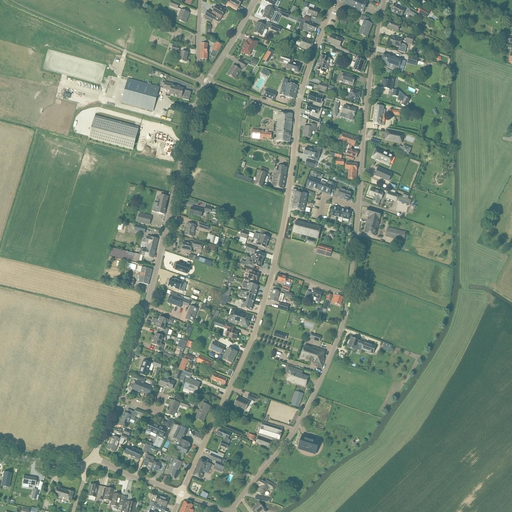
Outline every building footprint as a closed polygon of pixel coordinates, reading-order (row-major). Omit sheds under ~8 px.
[(236,12),(238,8),(242,0),(231,0),(230,3),(228,2),(226,6),(236,12)] [(341,0),(340,3),(338,8),(345,11),(347,6),(359,11),(363,13),(368,0),(367,0),(341,0)] [(319,10),(314,9),(315,6),(307,3),(306,6),(306,7),(305,10),(309,11),(308,14),(313,15),(312,17),(316,18),(319,10)] [(405,9),(399,6),(395,3),(391,10),(392,11),(391,12),(395,12),(401,16),(405,9)] [(226,10),(221,7),(217,5),(212,13),(208,11),(205,15),(213,19),(216,15),(221,18),(226,10)] [(266,11),(263,18),(267,19),(273,22),(276,14),(280,16),(281,15),(279,14),(281,10),(275,7),(274,10),(266,7),(265,11),(266,11)] [(430,12),(421,7),(418,13),(426,18),(430,12)] [(411,9),(409,13),(421,20),(423,17),(411,9)] [(189,13),(184,11),(181,10),(177,20),(185,23),(189,13)] [(361,20),(359,24),(362,26),(359,34),(367,37),(372,24),(367,22),(368,18),(362,16),(360,20),(361,20)] [(299,18),(297,22),(301,23),(298,28),(303,30),(304,27),(312,31),(315,32),(317,26),(313,24),(306,21),(299,18)] [(400,25),(395,23),(390,21),(387,28),(398,32),(400,25)] [(257,26),(254,33),(258,35),(258,34),(262,36),(264,37),(265,36),(266,33),(264,32),(265,30),(267,30),(268,27),(266,26),(262,24),(257,22),(256,26),(257,26)] [(342,39),(336,37),(331,35),(328,42),(339,47),(342,39)] [(402,40),(396,39),(391,37),(389,44),(399,47),(398,51),(405,53),(407,47),(406,45),(401,44),(402,40)] [(258,42),(254,40),(249,38),(246,46),(244,46),(241,52),(249,55),(252,49),(254,50),(258,42)] [(302,39),(301,42),(297,41),(296,45),(311,50),(314,43),(302,39)] [(216,43),(212,51),(217,53),(222,45),(216,43)] [(268,51),(263,60),(262,62),(263,63),(265,61),(268,62),(273,54),(272,54),(268,51)] [(182,52),(180,61),(186,62),(188,53),(182,52)] [(401,59),(389,55),(384,54),(381,62),(389,65),(388,67),(398,70),(401,59)] [(323,64),(328,66),(331,59),(321,55),(319,61),(323,63),(323,64)] [(294,64),(294,63),(289,62),(286,61),(287,57),(282,56),(280,62),(288,64),(286,69),(298,73),(300,65),(296,64),(295,64),(294,64)] [(418,60),(409,57),(407,64),(416,67),(418,60)] [(365,61),(360,60),(357,58),(353,70),(361,73),(365,61)] [(247,64),(244,63),(239,60),(237,64),(238,64),(236,67),(233,65),(227,75),(235,79),(241,70),(239,69),(241,66),(244,68),(247,64)] [(323,63),(319,61),(316,69),(326,73),(328,66),(323,64),(323,63)] [(263,68),(260,73),(267,77),(270,72),(263,68)] [(353,76),(348,74),(344,73),(341,82),(352,86),(355,79),(352,78),(353,76)] [(382,80),(381,88),(388,89),(389,89),(389,91),(393,92),(392,96),(398,97),(400,91),(394,90),(392,89),(394,79),(389,78),(388,81),(382,80)] [(126,83),(121,102),(153,111),(158,92),(159,87),(143,83),(137,81),(131,79),(128,79),(126,83)] [(170,94),(177,96),(181,97),(184,89),(177,87),(177,85),(165,82),(164,88),(171,90),(170,94)] [(298,86),(287,83),(284,96),(295,99),(298,86)] [(190,90),(184,89),(182,98),(188,99),(190,90)] [(274,100),(277,93),(267,89),(264,96),(274,100)] [(351,89),(349,93),(348,93),(347,94),(346,97),(347,98),(348,98),(348,99),(358,102),(360,92),(351,89)] [(312,106),(321,109),(324,102),(323,102),(324,98),(323,98),(310,94),(310,93),(309,93),(307,100),(308,100),(314,101),(312,106)] [(401,104),(406,107),(411,99),(406,96),(401,104)] [(319,119),(322,109),(321,109),(312,106),(308,104),(308,106),(307,106),(306,109),(307,109),(306,111),(306,110),(312,112),(310,117),(309,116),(308,119),(320,124),(321,121),(319,120),(319,119)] [(356,109),(351,107),(344,105),(342,113),(347,114),(345,118),(352,120),(354,116),(356,109)] [(384,107),(381,106),(376,106),(373,124),(384,126),(385,115),(383,114),(384,107)] [(292,114),(279,113),(276,142),(290,143),(292,114)] [(129,127),(129,124),(95,115),(89,138),(133,150),(139,130),(129,127)] [(316,125),(314,124),(309,124),(309,127),(304,127),(303,137),(310,138),(311,130),(316,131),(316,125)] [(264,137),(264,132),(264,131),(252,130),(252,138),(263,139),(264,137)] [(388,130),(386,135),(389,136),(388,140),(399,142),(400,138),(403,139),(404,133),(388,130)] [(167,140),(168,136),(156,133),(154,140),(165,143),(162,153),(166,154),(165,157),(171,158),(175,142),(167,140)] [(343,152),(342,154),(343,154),(347,155),(355,158),(356,158),(358,151),(350,149),(351,145),(354,146),(357,139),(343,134),(340,143),(344,145),(343,152)] [(411,148),(404,145),(401,153),(409,155),(411,148)] [(306,147),(304,154),(308,156),(308,158),(314,160),(318,161),(322,148),(318,147),(318,149),(314,147),(313,150),(306,147)] [(394,156),(381,150),(377,148),(372,157),(390,165),(394,156)] [(339,153),(340,151),(337,150),(334,156),(342,159),(343,154),(342,154),(339,153)] [(305,165),(310,167),(315,168),(317,162),(307,159),(305,165)] [(348,179),(351,180),(356,180),(357,164),(346,163),(345,169),(349,170),(348,179)] [(287,168),(282,167),(278,166),(277,170),(275,170),(274,174),(272,187),(283,189),(287,168)] [(378,168),(375,175),(385,180),(388,181),(391,174),(378,168)] [(259,170),(254,184),(262,187),(267,173),(259,170)] [(237,178),(252,183),(254,179),(238,173),(237,178)] [(306,185),(312,187),(315,180),(309,177),(306,185)] [(321,182),(315,180),(312,187),(318,189),(321,182)] [(323,192),(327,184),(321,182),(318,189),(324,191),(323,192)] [(333,186),(327,184),(323,192),(329,195),(333,186)] [(384,193),(376,190),(371,188),(369,195),(375,197),(375,199),(374,199),(372,203),(378,205),(380,199),(381,199),(384,193)] [(343,199),(346,191),(340,189),(338,197),(343,199)] [(306,203),(308,194),(296,191),(294,201),(306,203)] [(346,191),(343,199),(349,201),(352,193),(346,191)] [(396,202),(399,195),(388,192),(386,198),(396,202)] [(168,197),(163,196),(160,195),(158,203),(154,202),(152,211),(156,212),(156,213),(164,214),(168,197)] [(410,206),(412,200),(399,196),(397,201),(410,206)] [(306,203),(294,201),(292,210),(304,212),(306,203)] [(205,207),(204,211),(210,212),(219,214),(220,211),(221,208),(215,206),(214,210),(211,209),(211,208),(205,207)] [(338,212),(339,208),(339,207),(332,206),(331,212),(330,215),(337,217),(338,212)] [(203,209),(196,208),(192,207),(190,214),(201,217),(203,209)] [(382,212),(373,209),(368,208),(366,215),(369,216),(364,233),(369,234),(376,236),(377,229),(382,212)] [(345,210),(344,212),(343,218),(349,219),(351,212),(351,211),(345,210)] [(139,214),(137,221),(149,224),(151,217),(139,214)] [(321,227),(296,221),(293,232),(318,239),(321,227)] [(188,224),(185,233),(189,234),(189,236),(193,237),(195,225),(188,224)] [(146,227),(135,225),(134,231),(145,233),(146,227)] [(404,241),(406,232),(388,227),(386,237),(404,241)] [(258,239),(268,243),(269,238),(259,234),(255,233),(253,238),(257,239),(258,239)] [(147,246),(156,249),(158,239),(147,236),(146,238),(144,237),(143,243),(148,244),(147,246)] [(266,248),(268,243),(258,239),(257,239),(256,244),(266,248)] [(181,249),(186,250),(191,251),(192,248),(201,250),(203,244),(193,242),(192,244),(183,242),(181,249)] [(111,248),(109,255),(112,256),(133,261),(139,262),(139,261),(140,255),(143,256),(148,257),(153,258),(156,249),(147,246),(146,250),(141,248),(140,254),(138,254),(135,253),(135,254),(114,248),(111,248)] [(251,255),(250,258),(262,262),(264,257),(254,254),(253,256),(251,255)] [(262,262),(250,258),(248,257),(246,262),(241,260),(240,264),(245,265),(252,268),(253,265),(261,268),(262,262)] [(178,262),(175,270),(187,274),(190,266),(191,264),(187,262),(186,264),(178,262)] [(252,268),(245,265),(243,270),(247,272),(247,273),(250,274),(248,278),(252,280),(257,281),(259,274),(252,272),(254,269),(252,268)] [(152,269),(147,268),(143,267),(139,283),(148,285),(152,269)] [(105,281),(123,286),(123,285),(124,279),(107,275),(105,281)] [(293,280),(291,279),(280,275),(279,275),(277,281),(285,283),(286,281),(292,283),(293,280)] [(123,285),(123,286),(133,288),(134,283),(130,282),(130,280),(124,278),(124,279),(123,285)] [(171,278),(168,286),(180,290),(182,285),(185,287),(186,284),(179,281),(175,279),(175,280),(171,278)] [(249,290),(248,293),(256,295),(258,286),(244,282),(243,285),(243,286),(243,287),(244,288),(247,289),(249,290)] [(224,293),(224,295),(229,297),(232,288),(228,287),(226,294),(224,293)] [(320,299),(321,297),(322,292),(316,289),(313,296),(317,298),(315,301),(317,302),(319,298),(320,299)] [(270,300),(278,302),(280,292),(273,290),(270,300)] [(247,298),(246,302),(253,303),(256,295),(248,293),(242,291),(241,294),(245,295),(244,298),(247,298)] [(185,305),(187,297),(188,297),(185,296),(183,300),(170,295),(168,302),(181,307),(182,304),(185,305)] [(231,298),(229,297),(224,295),(223,295),(221,302),(226,304),(227,302),(230,302),(231,298)] [(334,303),(336,304),(340,305),(343,298),(334,295),(333,299),(335,300),(334,303)] [(253,303),(246,302),(246,303),(243,302),(241,308),(251,311),(253,303)] [(198,309),(195,308),(191,306),(186,319),(193,322),(198,309)] [(232,309),(230,315),(249,322),(251,316),(245,314),(245,316),(240,314),(241,312),(232,309)] [(155,321),(165,325),(166,322),(167,323),(168,323),(172,324),(174,319),(162,315),(161,317),(160,317),(159,320),(156,319),(155,321)] [(247,327),(249,322),(230,315),(228,321),(237,324),(238,322),(242,323),(242,325),(247,327)] [(165,327),(165,325),(155,321),(154,324),(157,324),(156,327),(159,328),(158,331),(168,335),(170,329),(165,327)] [(233,326),(229,325),(226,324),(225,328),(228,329),(226,336),(236,339),(238,332),(232,330),(233,326)] [(166,340),(168,335),(158,331),(157,334),(156,334),(155,336),(152,336),(151,338),(162,342),(163,339),(166,340)] [(320,342),(321,336),(311,333),(309,338),(320,342)] [(161,344),(162,342),(151,338),(151,340),(153,341),(152,344),(156,346),(155,350),(162,352),(164,345),(161,344)] [(359,341),(356,340),(351,338),(348,348),(356,351),(356,350),(361,351),(362,349),(373,353),(376,346),(364,342),(364,343),(359,341)] [(192,349),(194,343),(188,341),(186,346),(192,349)] [(238,352),(233,350),(228,347),(227,350),(224,349),(225,347),(214,342),(210,349),(221,354),(222,353),(224,355),(222,359),(232,364),(238,352)] [(325,351),(320,349),(312,347),(312,348),(305,346),(301,359),(312,362),(311,365),(317,367),(322,368),(325,359),(323,359),(325,351)] [(183,358),(190,361),(196,364),(197,362),(210,368),(213,362),(199,356),(198,359),(186,354),(185,356),(182,355),(180,359),(182,360),(183,358)] [(179,369),(180,370),(183,371),(183,370),(185,371),(188,363),(189,363),(190,361),(183,358),(182,360),(179,369)] [(140,371),(139,373),(143,375),(147,376),(149,370),(151,363),(149,362),(144,360),(142,368),(141,371),(140,371)] [(292,378),(290,382),(305,387),(309,377),(299,374),(300,370),(287,366),(286,370),(290,371),(288,377),(292,378)] [(183,382),(185,376),(190,378),(192,374),(185,371),(183,370),(183,371),(180,380),(183,382)] [(227,379),(223,377),(213,373),(211,380),(220,383),(225,385),(227,379)] [(172,390),(174,385),(175,382),(163,377),(160,385),(172,390)] [(200,383),(195,382),(188,379),(184,387),(196,392),(200,383)] [(152,388),(136,381),(133,388),(134,388),(134,389),(136,390),(136,389),(150,395),(152,388)] [(295,393),(291,405),(298,408),(299,404),(300,404),(303,395),(295,393)] [(257,398),(249,394),(247,398),(256,402),(257,398)] [(249,402),(242,399),(238,397),(234,405),(246,410),(249,402)] [(179,403),(176,402),(171,400),(168,409),(167,409),(167,410),(166,414),(174,417),(179,403)] [(210,406),(206,404),(203,403),(196,419),(200,421),(200,420),(203,422),(210,406)] [(123,416),(130,419),(139,422),(140,420),(135,418),(137,414),(142,416),(144,412),(136,409),(135,412),(128,409),(126,413),(124,413),(123,416)] [(127,428),(130,419),(123,416),(120,423),(120,422),(119,425),(123,426),(122,427),(123,427),(127,428)] [(167,429),(150,422),(145,433),(150,435),(151,432),(163,437),(165,438),(168,430),(166,429),(167,429)] [(260,434),(279,440),(281,431),(278,430),(279,427),(265,423),(264,426),(262,425),(260,434)] [(170,433),(169,437),(177,441),(176,442),(175,444),(176,445),(177,446),(178,446),(179,446),(177,450),(182,452),(186,454),(189,448),(191,444),(186,442),(187,440),(183,438),(187,430),(183,428),(178,426),(175,424),(174,424),(172,430),(170,433)] [(231,434),(224,431),(220,429),(217,435),(225,438),(223,442),(222,441),(220,445),(227,448),(229,445),(227,444),(229,439),(231,434)] [(120,439),(113,436),(109,446),(108,446),(107,448),(115,452),(119,442),(123,444),(125,440),(126,440),(128,437),(122,434),(120,439)] [(302,436),(298,447),(317,452),(320,442),(302,436)] [(260,438),(258,443),(270,447),(272,442),(260,438)] [(139,459),(141,455),(142,452),(128,446),(125,453),(127,455),(128,454),(139,459)] [(212,453),(209,458),(217,461),(217,462),(221,463),(223,458),(212,453)] [(161,464),(153,460),(153,459),(151,458),(152,457),(147,455),(146,458),(146,459),(144,465),(146,466),(147,466),(158,471),(161,464)] [(173,463),(168,474),(172,475),(172,477),(176,479),(179,473),(177,472),(178,471),(182,462),(178,461),(179,459),(175,457),(171,455),(168,461),(173,463)] [(207,473),(211,464),(200,459),(193,475),(201,479),(204,472),(207,473)] [(217,461),(215,466),(224,470),(226,465),(221,463),(217,462),(217,461)] [(10,487),(12,473),(4,472),(1,485),(10,487)] [(23,480),(22,483),(35,486),(36,478),(24,476),(23,480)] [(276,486),(271,482),(266,480),(265,482),(260,479),(256,483),(260,487),(257,492),(261,495),(263,496),(268,487),(273,490),(276,486)] [(100,499),(102,489),(98,488),(99,486),(91,484),(88,496),(100,499)] [(53,497),(66,501),(71,502),(74,492),(53,486),(52,491),(55,492),(53,497)] [(106,490),(102,489),(100,499),(111,502),(113,494),(114,490),(106,488),(106,490)] [(121,495),(113,494),(111,502),(110,505),(118,507),(119,505),(122,506),(124,498),(120,497),(121,495)] [(149,506),(163,510),(164,506),(166,507),(168,499),(157,495),(154,503),(153,503),(153,505),(150,504),(149,506)] [(124,498),(122,506),(120,511),(133,511),(136,503),(127,501),(127,503),(123,502),(124,498)] [(191,509),(193,505),(184,502),(179,511),(192,511),(193,510),(191,509)] [(263,509),(262,507),(259,503),(253,508),(253,509),(252,510),(253,511),(259,511),(260,511),(266,511),(267,511),(264,508),(263,509)]
